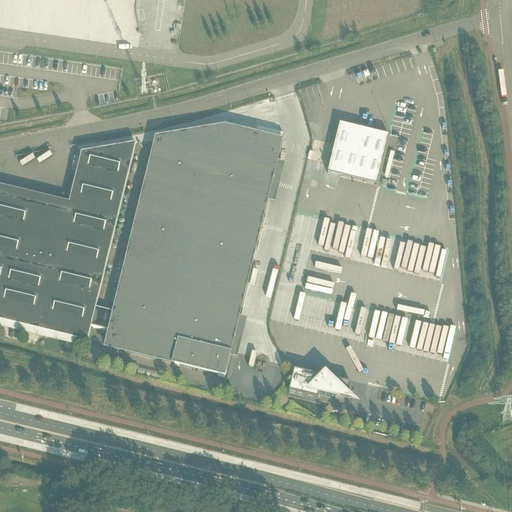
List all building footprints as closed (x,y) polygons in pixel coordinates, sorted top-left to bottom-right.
[(377,186),(389,136),(339,124),(327,174),(377,186)] [(95,308),(91,328),(109,332),(105,347),(223,376),(228,356),(237,317),(266,201),(275,162),(280,142),(225,128),(156,140),(114,313),(95,308)] [(0,321),(87,343),(90,329),(91,328),(95,308),(96,307),(135,145),(81,154),(66,214),(0,197),(0,321)] [(50,153),(37,160),(39,164),(52,157),(50,153)] [(30,156),(18,164),(21,167),(32,159),(30,156)] [(403,212),(408,194),(381,187),(377,205),(403,212)] [(442,279),(448,249),(367,231),(361,258),(396,266),(395,269),(442,279)] [(387,315),(382,345),(450,357),(454,331),(435,327),(437,319),(409,314),(408,319),(387,315)] [(288,393),(317,400),(319,395),(335,398),(338,396),(348,398),(351,385),(329,379),(325,375),(322,378),(294,371),(288,393)]
